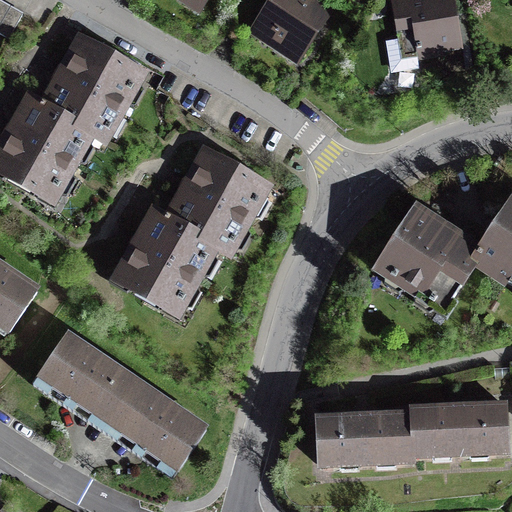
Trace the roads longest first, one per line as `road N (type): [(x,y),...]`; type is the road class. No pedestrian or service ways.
road 1 (residential): [(238,511),(297,292),(325,232),(361,185)]
road 2 (residential): [(81,0),(241,88),(361,185)]
road 3 (residential): [(361,185),(433,145),(511,126)]
road 4 (residential): [(511,350),(357,383)]
road 5 (residential): [(126,511),(0,438)]
